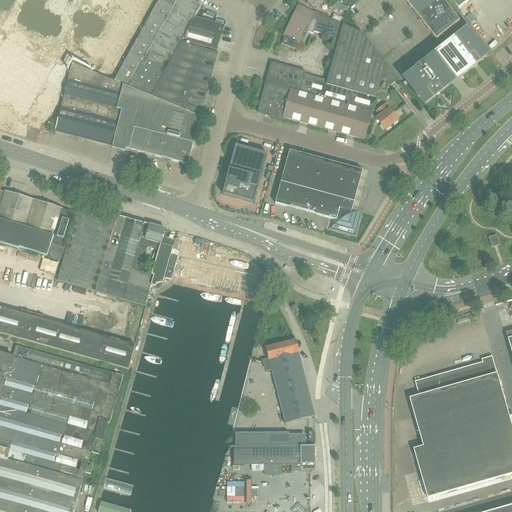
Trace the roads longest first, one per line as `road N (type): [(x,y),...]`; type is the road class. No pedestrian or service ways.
road 1 (unclassified): [(511,69),(398,157),(221,119)]
road 2 (primary): [(511,100),(452,154),(373,268)]
road 3 (tertiary): [(194,210),(0,147)]
road 4 (primary): [(406,278),(438,213),(499,139)]
road 5 (tertiary): [(373,268),(240,226)]
road 6 (primary): [(369,430),(375,369),(399,295)]
road 7 (tertiary): [(240,226),(295,259),(366,283)]
